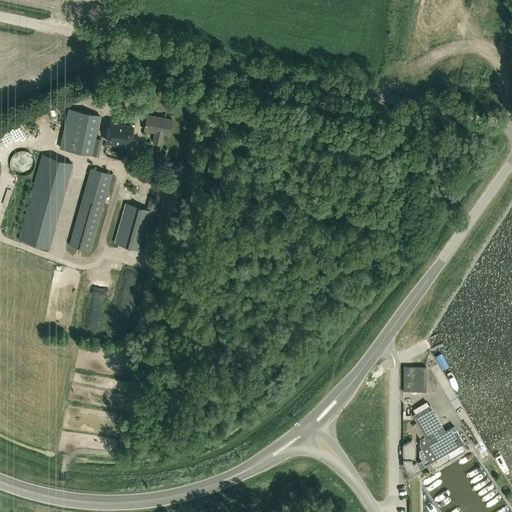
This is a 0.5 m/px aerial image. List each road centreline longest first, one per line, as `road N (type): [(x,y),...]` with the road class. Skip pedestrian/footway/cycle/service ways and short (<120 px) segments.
road 1 (unclassified): [(511,130),(0,16)]
road 2 (unclassified): [(0,481),(80,501),(167,497),(254,466),(309,429)]
road 3 (unclassified): [(381,341),(511,161)]
road 4 (unclassified): [(374,509),(393,495),(394,361),(381,341)]
